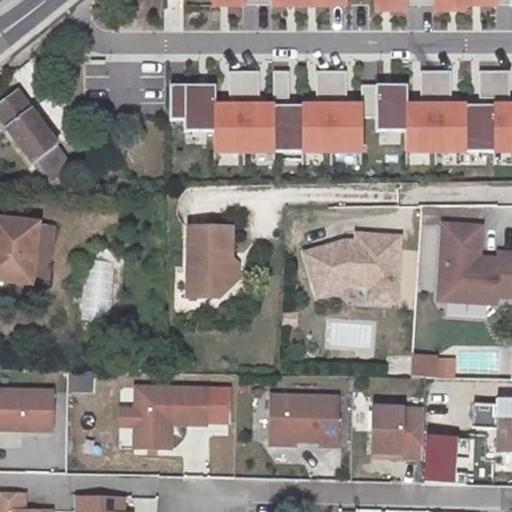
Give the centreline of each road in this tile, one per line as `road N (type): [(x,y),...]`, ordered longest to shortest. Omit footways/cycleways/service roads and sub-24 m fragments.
road 1 (residential): [(511,498),(0,482)]
road 2 (residential): [(55,0),(91,34),(126,45),(511,42)]
